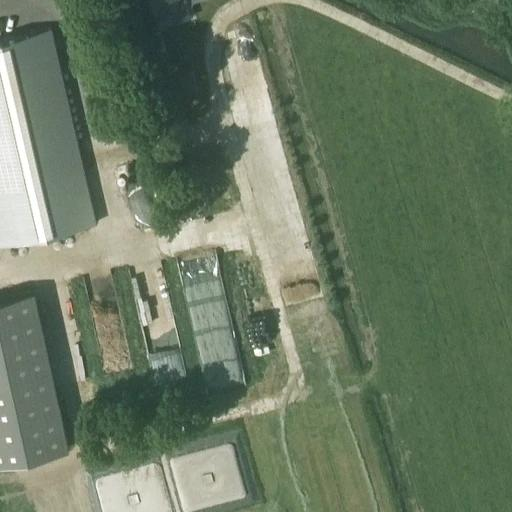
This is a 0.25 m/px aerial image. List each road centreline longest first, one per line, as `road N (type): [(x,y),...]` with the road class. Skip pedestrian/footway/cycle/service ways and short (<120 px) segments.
road 1 (track): [(263,0),(219,20),(209,51),(299,395),(87,452)]
road 2 (track): [(226,125),(94,160),(118,247),(0,272)]
road 3 (track): [(511,100),(304,0)]
road 4 (track): [(94,160),(64,0)]
